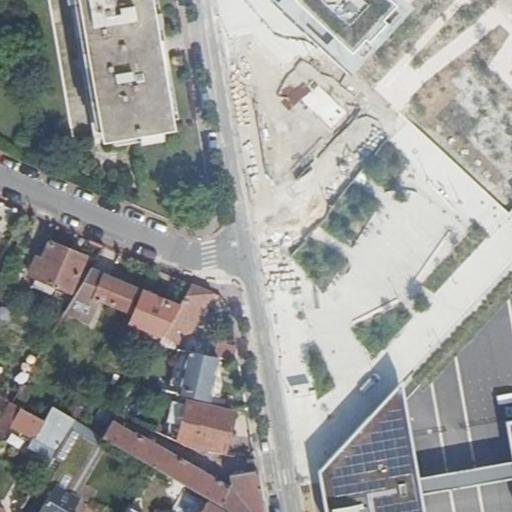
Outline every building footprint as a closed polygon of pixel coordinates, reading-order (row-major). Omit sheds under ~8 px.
[(22,0),(49,149),(77,145),(51,0),(22,0)] [(80,0),(106,140),(172,128),(150,0),(80,0)] [(353,78),(358,73),(417,10),(407,0),(276,0),(274,3),(353,78)] [(36,278),(56,286),(70,291),(85,257),(50,242),(42,261),(37,258),(30,275),(36,278)] [(91,269),(66,313),(91,322),(100,300),(127,311),(137,289),(91,269)] [(52,296),(56,286),(36,278),(32,287),(52,296)] [(163,335),(158,345),(181,350),(214,293),(193,285),(180,307),(163,335)] [(131,322),(163,335),(180,307),(154,295),(153,296),(144,292),(131,322)] [(218,357),(239,361),(237,348),(215,344),(213,356),(218,357)] [(189,351),(180,394),(209,401),(218,357),(213,356),(189,351)] [(319,472),(326,511),(421,511),(402,385),(319,472)] [(225,450),(233,413),(187,402),(178,439),(225,450)] [(0,425),(0,436),(3,439),(12,425),(22,408),(13,403),(0,425)] [(22,408),(12,425),(36,438),(33,444),(54,456),(75,419),(64,412),(54,407),(47,420),(22,408)] [(115,417),(104,435),(156,466),(233,511),(265,511),(258,471),(231,475),(233,490),(121,426),(123,422),(115,417)] [(50,497),(40,511),(73,511),(81,498),(71,492),(104,435),(75,419),(54,456),(38,484),(35,488),(50,497)] [(229,463),(257,464),(256,459),(228,455),(229,463)] [(224,511),(207,502),(201,511),(224,511)]
